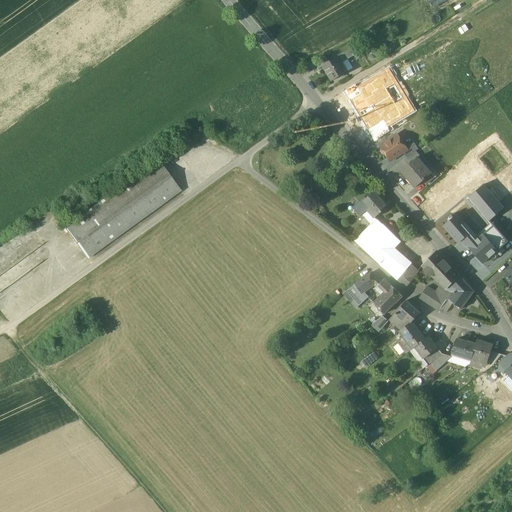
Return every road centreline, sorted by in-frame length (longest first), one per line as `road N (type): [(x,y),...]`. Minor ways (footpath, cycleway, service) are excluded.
road 1 (secondary): [(507,330),(478,283),(228,0)]
road 2 (residential): [(507,330),(437,319),(239,160)]
road 3 (track): [(487,0),(239,160)]
road 4 (track): [(165,511),(0,319)]
